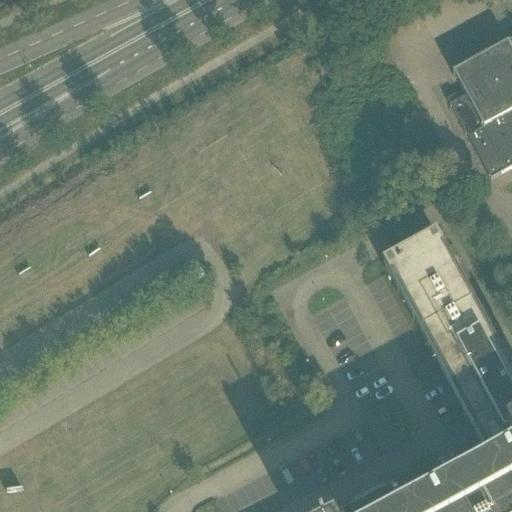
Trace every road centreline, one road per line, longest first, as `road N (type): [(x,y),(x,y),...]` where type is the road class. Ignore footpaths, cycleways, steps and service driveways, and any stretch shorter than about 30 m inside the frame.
road 1 (primary): [(140,0),(0,63)]
road 2 (primary): [(0,157),(58,119),(99,64)]
road 3 (primary): [(99,64),(219,0)]
